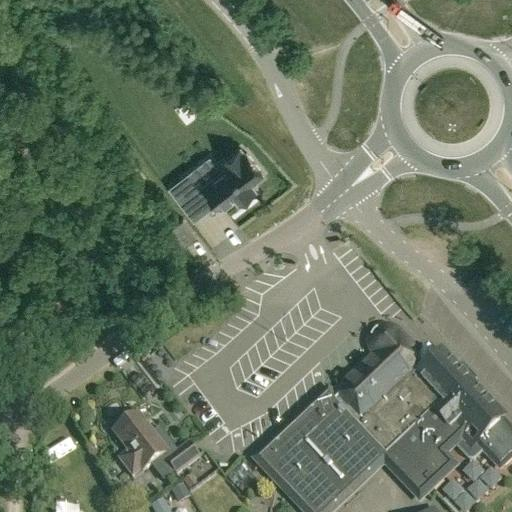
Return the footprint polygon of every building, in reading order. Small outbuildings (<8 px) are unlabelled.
[(229,165),(200,187),(209,199),(214,196),(221,205),(234,196),(238,201),(254,189),(250,183),(263,174),(246,152),(245,153),(240,147),(224,160),(229,165)] [(185,175),(169,187),(181,203),(197,191),(185,175)] [(184,245),(197,235),(183,217),(170,227),(184,245)] [(464,366),(460,370),(443,352),(430,363),(429,362),(420,358),(418,357),(420,356),(404,339),(403,339),(398,333),(396,332),(394,330),(391,330),(388,329),(386,329),(383,329),(379,330),(377,332),(376,333),(374,334),(372,336),(378,342),(371,348),(374,352),(332,392),(328,387),(273,440),(251,461),(299,511),(338,511),(384,469),(420,506),(460,468),(449,456),(457,448),(468,460),(470,461),(473,461),(475,460),(483,453),(496,466),(505,467),(511,460),(511,428),(504,420),(506,419),(473,384),(477,380),(464,366)] [(137,414),(113,433),(119,441),(128,452),(118,460),(124,467),(133,479),(143,471),(143,472),(150,466),(163,456),(168,453),(154,435),(143,422),(137,414)] [(199,458),(189,445),(178,453),(177,453),(166,461),(177,475),(199,458)] [(158,511),(174,511),(168,499),(155,505),(158,511)]
